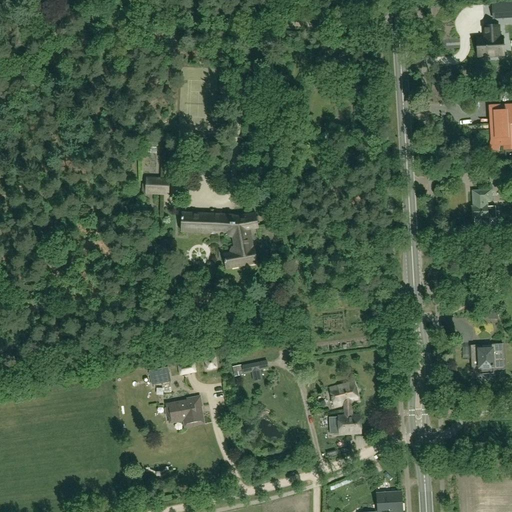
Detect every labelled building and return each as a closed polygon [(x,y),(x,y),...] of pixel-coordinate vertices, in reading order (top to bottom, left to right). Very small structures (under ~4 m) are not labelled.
[(511,3),(492,4),(493,18),(511,17),(511,3)] [(477,39),(478,57),(504,55),(503,38),(499,38),(498,26),(484,27),(485,35),(486,35),(486,39),(477,39)] [(511,124),(511,107),(490,109),(491,141),(490,149),(497,150),(498,146),(509,145),(508,125),(511,124)] [(511,180),(511,169),(488,170),(489,182),(511,180)] [(147,179),(147,184),(143,184),(142,194),(146,193),(146,194),(169,195),(170,180),(147,179)] [(488,207),(487,200),(491,200),(491,191),(473,192),(474,207),(472,207),(472,219),(474,219),(475,227),(497,225),(496,207),(488,207)] [(237,216),(182,214),(182,232),(211,234),(213,231),(222,231),(223,231),(228,231),(228,234),(229,235),(229,236),(231,237),(233,238),(234,248),(232,248),(230,253),(223,254),(226,270),(257,264),(254,250),(252,250),(248,230),(258,229),(255,214),(238,217),(237,216)] [(505,371),(503,345),(492,345),(492,349),(483,350),(483,346),(471,346),(472,372),(480,372),(480,376),(494,375),(494,371),(505,371)] [(213,360),(204,361),(206,370),(215,368),(213,360)] [(253,382),(263,380),(261,371),(270,369),(267,361),(242,366),(244,375),(252,373),(253,382)] [(180,377),(187,375),(196,373),(194,363),(185,365),(178,366),(180,377)] [(232,367),(234,377),(242,375),(241,366),(232,367)] [(168,369),(150,373),(153,387),(171,383),(168,369)] [(192,378),(187,380),(191,390),(196,389),(192,378)] [(345,406),(345,417),(353,417),(352,404),(360,402),(355,382),(329,389),(332,398),(331,400),(332,403),(333,404),(334,408),(345,406)] [(167,405),(167,408),(165,409),(166,417),(169,417),(170,424),(184,421),(185,428),(204,424),(201,407),(202,407),(200,397),(187,400),(187,401),(167,405)] [(330,418),(330,435),(362,434),(361,416),(353,417),(345,417),(330,418)] [(386,490),(387,493),(379,494),(380,511),(403,511),(402,492),(397,493),(397,489),(386,490)]
